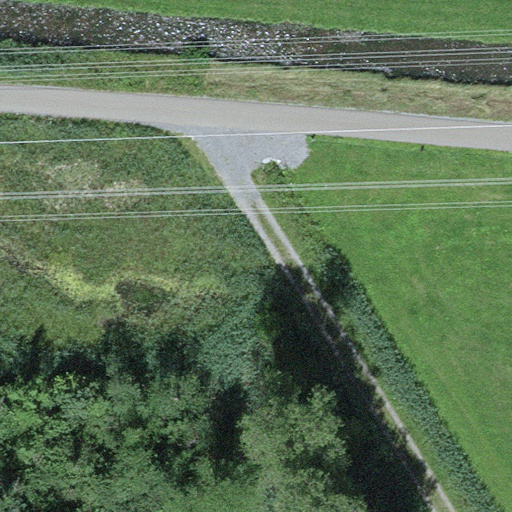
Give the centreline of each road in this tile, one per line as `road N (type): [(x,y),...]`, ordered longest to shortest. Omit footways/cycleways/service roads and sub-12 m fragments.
road 1 (unclassified): [(511,142),(0,99)]
road 2 (track): [(209,116),(446,511)]
